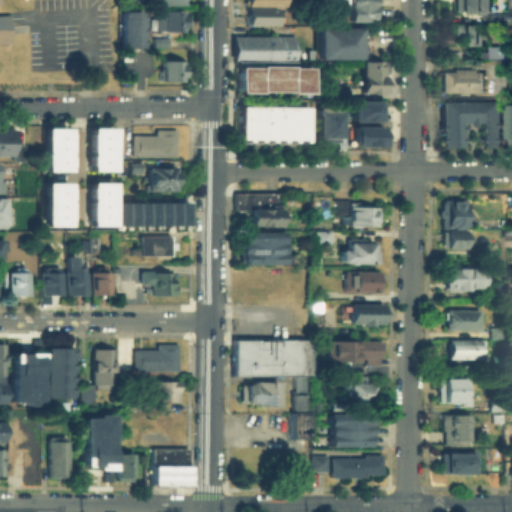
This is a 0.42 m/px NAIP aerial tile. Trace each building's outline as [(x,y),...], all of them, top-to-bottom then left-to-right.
[(344,20),(344,0),(368,0),(368,20),(344,20)] [(488,0),(488,11),(453,10),(453,0),(488,0)] [(244,23),(244,6),(276,6),(275,24),(244,23)] [(145,31),(145,16),(151,16),(151,11),(179,11),(179,31),(145,31)] [(0,13),(11,13),(13,43),(0,43),(0,13)] [(138,13),(138,46),(120,46),(120,13),(138,13)] [(481,24),(481,46),(458,46),(458,36),(450,35),(450,23),(481,24)] [(362,28),(362,57),(317,57),(317,28),(362,28)] [(156,44),(151,44),(151,35),(164,35),(164,44),(156,44)] [(229,36),(289,36),(289,60),(229,60),(229,36)] [(503,49),(503,57),(493,57),(493,49),(503,49)] [(304,50),(304,59),(295,59),(295,50),(304,50)] [(176,61),(176,79),(158,79),(158,61),(176,61)] [(379,62),(378,90),(359,90),(359,62),(379,62)] [(235,91),(235,66),(256,66),(256,65),(287,65),(287,66),(307,67),(307,92),(286,92),(287,90),(256,90),(256,91),(235,91)] [(441,70),(481,70),(481,93),(441,92),(441,70)] [(331,86),(344,86),(343,97),(331,97),(331,86)] [(500,102),(500,145),(479,145),(480,124),(462,124),(462,147),(440,147),(440,101),(500,102)] [(380,103),(380,119),(348,118),(348,103),(380,103)] [(312,105),(337,105),(337,137),(312,137),(312,105)] [(236,106),(247,106),(247,142),(235,142),(236,106)] [(247,106),(259,106),(258,142),(247,142),(247,106)] [(258,142),(270,143),(270,106),(259,106),(258,142)] [(270,143),(281,143),(281,106),(270,106),(270,143)] [(281,143),(292,143),(293,106),(281,106),(281,143)] [(292,143),(303,143),(304,106),(293,106),(292,143)] [(346,124),(378,124),(378,145),(346,145),(346,124)] [(65,169),(39,170),(39,126),(65,126),(65,169)] [(112,170),(85,170),(85,126),(113,127),(112,170)] [(0,127),(10,127),(9,154),(0,153),(0,127)] [(153,136),(153,129),(172,129),(172,155),(129,155),(129,136),(153,136)] [(125,167),(125,158),(136,158),(136,167),(125,167)] [(144,190),(144,166),(172,166),(172,190),(144,190)] [(85,180),(110,181),(110,225),(85,225),(85,180)] [(64,181),(64,224),(39,224),(39,181),(64,181)] [(247,211),(231,211),(231,192),(276,192),(276,223),(247,223),(247,211)] [(345,201),(345,212),(332,212),(332,199),(345,199),(345,201)] [(184,201),(185,224),(115,224),(114,201),(184,201)] [(345,212),(345,201),(361,202),(361,208),(371,208),(371,224),(344,224),(345,212)] [(460,201),(460,225),(441,225),(441,201),(460,201)] [(311,243),(311,228),(328,228),(328,243),(311,243)] [(439,231),(460,231),(460,245),(439,245),(439,231)] [(278,232),(278,262),(239,261),(239,232),(278,232)] [(82,250),(82,234),(95,234),(95,250),(82,250)] [(138,256),(138,234),(168,234),(167,256),(138,256)] [(339,250),(345,250),(345,241),(374,241),(374,261),(339,261),(339,250)] [(63,267),(63,254),(73,254),(73,267),(63,267)] [(63,293),(63,267),(73,267),(82,267),(82,293),(63,293)] [(479,269),(478,289),(443,288),(443,269),(479,269)] [(25,270),(25,292),(5,292),(5,270),(25,270)] [(38,271),(57,271),(57,292),(38,292),(38,271)] [(89,293),(89,271),(108,271),(108,293),(89,293)] [(172,271),(172,294),(147,294),(147,271),(172,271)] [(341,272),(377,272),(377,290),(341,290),(341,272)] [(376,305),(376,322),(347,322),(347,305),(376,305)] [(441,309),(475,310),(475,329),(441,329),(441,309)] [(229,374),(229,337),(308,337),(308,375),(229,374)] [(443,357),(443,339),(479,339),(478,357),(443,357)] [(327,359),(327,341),(376,341),(376,362),(364,362),(364,360),(327,359)] [(153,372),(138,372),(138,353),(153,353),(153,342),(175,342),(174,372),(153,372)] [(89,389),(90,346),(109,346),(109,389),(89,389)] [(69,347),(69,397),(43,397),(44,347),(69,347)] [(6,401),(7,352),(21,352),(21,348),(37,348),(37,404),(20,404),(20,401),(6,401)] [(487,369),(487,357),(501,357),(501,369),(487,369)] [(291,390),(291,376),(305,376),(304,390),(291,390)] [(460,378),(460,386),(468,386),(468,406),(460,406),(460,401),(441,401),(441,378),(460,378)] [(250,402),(238,402),(238,383),(251,383),(251,379),(273,379),(273,402),(250,402)] [(345,400),(345,381),(370,382),(370,400),(345,400)] [(146,382),(175,382),(175,401),(146,401),(146,382)] [(76,402),(76,384),(89,384),(89,402),(76,402)] [(288,407),(289,390),(302,391),(302,407),(288,407)] [(511,409),(511,395),(501,396),(501,409),(511,409)] [(484,412),(484,400),(497,400),(497,412),(484,412)] [(19,412),(19,427),(9,427),(10,412),(19,412)] [(289,436),(289,412),(305,412),(305,436),(289,436)] [(78,465),(78,416),(93,417),(93,413),(109,413),(108,469),(91,469),(91,466),(78,465)] [(328,414),(368,414),(368,444),(327,444),(328,414)] [(465,414),(465,444),(440,443),(441,414),(465,414)] [(46,476),(46,436),(64,437),(64,477),(46,476)] [(13,477),(14,439),(33,439),(33,477),(13,477)] [(148,445),(184,446),(184,463),(148,463),(148,445)] [(112,476),(112,453),(130,453),(130,476),(112,476)] [(326,456),(360,456),(360,453),(379,453),(379,473),(362,473),(362,476),(327,476),(326,456)] [(438,475),(438,453),(472,453),(472,475),(438,475)] [(148,466),(184,466),(184,485),(148,485),(148,466)]
